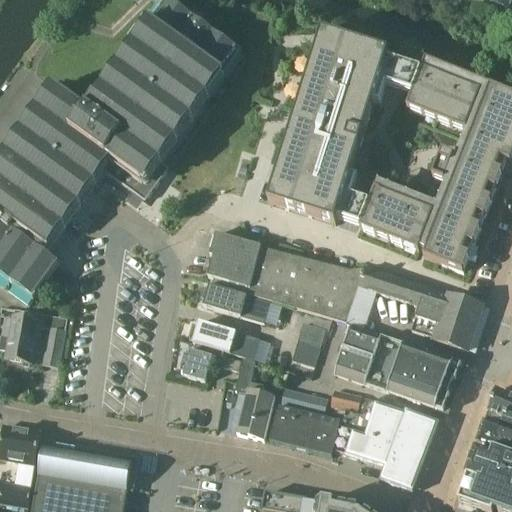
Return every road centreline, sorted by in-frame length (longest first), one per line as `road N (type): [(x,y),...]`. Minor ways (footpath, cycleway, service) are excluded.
road 1 (residential): [(433,509),(287,465),(0,418)]
road 2 (residential): [(433,509),(495,354)]
